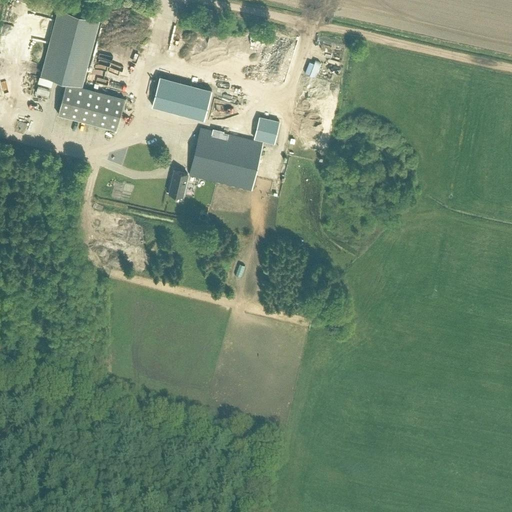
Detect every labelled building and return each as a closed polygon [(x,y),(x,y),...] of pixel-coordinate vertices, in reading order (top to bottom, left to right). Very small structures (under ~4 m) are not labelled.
[(40,12),(46,15),(51,5),(45,2),(40,12)] [(42,74),(81,84),(98,18),(59,8),(42,74)] [(209,44),(210,58),(223,57),(222,43),(209,44)] [(309,58),(307,70),(339,76),(344,50),(318,45),(315,59),(309,58)] [(0,56),(9,58),(11,51),(2,48),(0,56)] [(179,78),(183,66),(177,64),(173,75),(179,78)] [(204,119),(212,89),(159,75),(152,105),(204,119)] [(55,87),(55,82),(39,83),(40,96),(50,96),(50,87),(55,87)] [(67,82),(59,113),(117,129),(126,98),(67,82)] [(298,138),(319,141),(320,134),(329,135),(335,86),(306,82),(298,138)] [(274,142),(279,120),(259,115),(254,137),(274,142)] [(252,189),(263,141),(201,126),(190,174),(252,189)] [(175,169),(169,192),(183,195),(189,172),(175,169)]
